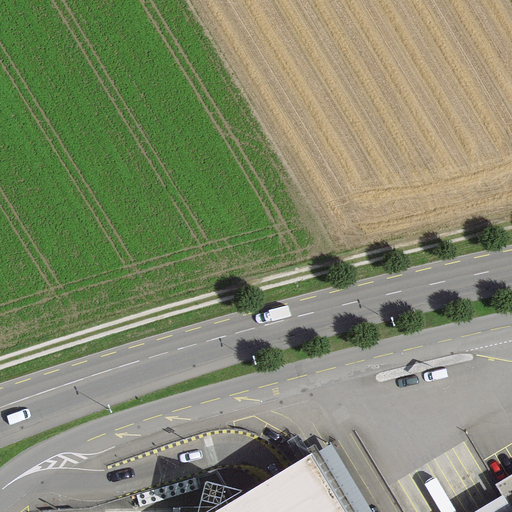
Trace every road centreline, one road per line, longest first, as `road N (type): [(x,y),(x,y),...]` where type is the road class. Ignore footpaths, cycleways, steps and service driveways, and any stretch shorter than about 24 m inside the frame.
road 1 (unclassified): [(511,325),(117,429),(35,467),(0,496)]
road 2 (secondary): [(0,408),(268,324),(511,267)]
road 3 (track): [(0,362),(246,287),(511,223)]
